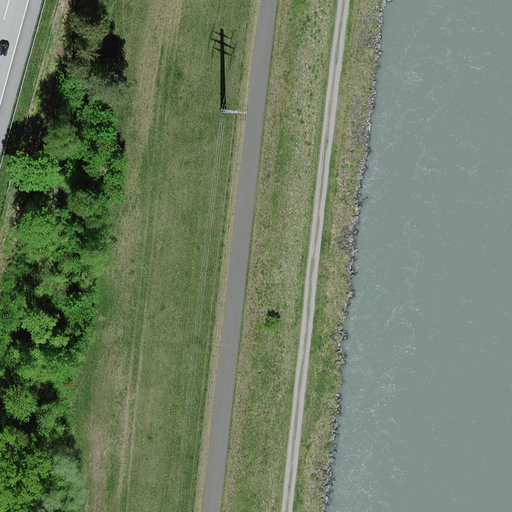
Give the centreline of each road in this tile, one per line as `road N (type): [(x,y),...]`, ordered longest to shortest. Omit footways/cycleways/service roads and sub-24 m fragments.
road 1 (track): [(273,0),(213,511)]
road 2 (track): [(346,0),(289,511)]
